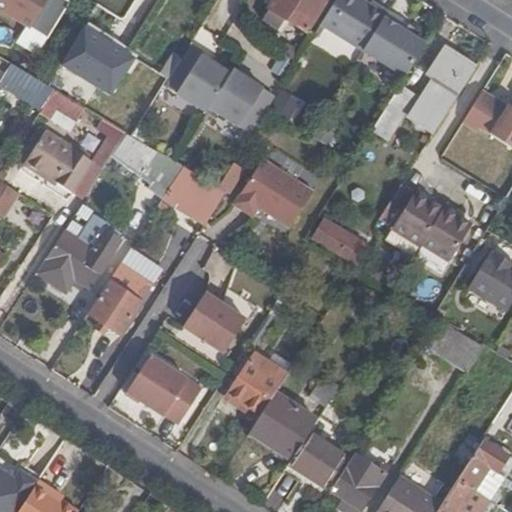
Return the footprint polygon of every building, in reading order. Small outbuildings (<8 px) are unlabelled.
[(0,0),(0,8),(29,27),(45,0),(0,0)] [(283,16),(306,30),(325,0),(271,0),(259,21),(274,30),(283,16)] [(367,5),(359,0),(334,0),(319,25),(361,51),(386,12),(369,2),(367,5)] [(402,21),(386,12),(361,51),(404,77),(425,45),(408,34),(398,27),(402,21)] [(412,28),(402,21),(398,27),(408,34),(412,28)] [(138,56),(87,23),(60,65),(111,98),(138,56)] [(203,53),(189,44),(163,84),(206,111),(209,107),(251,134),(274,97),(261,89),(259,93),(249,87),(251,83),(232,71),(229,75),(200,57),(203,53)] [(435,133),(475,68),(443,47),(426,74),(432,79),(420,98),(399,85),(371,130),(387,139),(403,113),(435,133)] [(9,64),(0,58),(0,75),(1,76),(9,64)] [(26,74),(9,64),(1,76),(17,87),(19,85),(26,74)] [(39,82),(26,74),(19,85),(31,94),(39,82)] [(48,87),(39,82),(31,94),(45,104),(53,90),(48,87)] [(53,90),(45,104),(40,112),(50,118),(55,111),(75,123),(84,109),(53,90)] [(490,135),(508,106),(484,90),(466,120),(490,135)] [(290,121),(300,105),(280,92),(269,109),(290,121)] [(511,108),(508,106),(490,135),(511,148),(511,108)] [(127,134),(102,119),(97,129),(110,136),(121,143),(127,134)] [(338,132),(320,121),(311,136),(329,147),(338,132)] [(25,164),(45,130),(41,128),(20,161),(25,164)] [(121,143),(110,136),(94,160),(45,130),(25,164),(40,175),(42,172),(84,200),(116,152),(121,143)] [(131,136),(127,134),(121,143),(116,152),(169,190),(171,186),(184,167),(131,136)] [(262,161),(237,199),(257,211),(258,209),(289,229),(312,193),(262,161)] [(199,176),(184,167),(171,186),(187,196),(191,190),(199,176)] [(208,181),(199,176),(191,190),(197,195),(208,181)] [(0,213),(5,217),(20,194),(0,181),(0,213)] [(218,188),(208,181),(197,195),(217,209),(228,193),(218,188)] [(413,198),(399,189),(378,222),(392,231),(413,198)] [(448,262),(470,227),(442,209),(440,212),(414,195),(413,198),(392,231),(417,248),(420,244),(448,262)] [(257,211),(237,199),(233,206),(251,218),(257,211)] [(109,225),(95,216),(78,241),(92,250),(105,231),(109,225)] [(309,239),(351,265),(352,263),(364,244),(364,243),(323,217),(309,239)] [(64,232),(46,260),(75,279),(83,284),(88,287),(118,240),(105,231),(92,250),(78,241),(64,232)] [(364,244),(352,263),(359,268),(371,249),(364,244)] [(219,281),(231,265),(213,252),(201,269),(219,281)] [(505,313),(511,301),(511,270),(505,266),(507,262),(493,253),(490,258),(488,256),(467,290),(505,313)] [(46,260),(37,273),(66,293),(71,284),(75,279),(46,260)] [(120,265),(88,314),(121,336),(142,304),(134,298),(145,282),(120,265)] [(71,284),(79,289),(83,284),(75,279),(71,284)] [(194,335),(214,304),(204,297),(183,328),(194,335)] [(245,324),(214,304),(194,335),(224,355),(245,324)] [(483,347),(441,321),(425,345),(466,372),(483,347)] [(286,376),(293,366),(275,353),(268,363),(286,376)] [(242,409),(258,420),(275,394),(286,376),(268,363),(255,354),(229,394),(244,405),(242,409)] [(171,369),(161,384),(171,401),(191,404),(201,390),(171,369)] [(325,408),(338,387),(322,376),(309,397),(325,408)] [(226,399),(242,409),(244,405),(229,394),(226,399)] [(249,433),(290,460),(317,421),(275,394),(258,420),(249,433)] [(290,460),(277,481),(296,493),(308,476),(324,487),(344,456),(323,441),(332,426),(319,417),(317,421),(290,460)] [(488,471),(494,475),(506,457),(482,441),(456,481),(474,492),(488,471)] [(18,511),(39,481),(44,473),(26,460),(19,469),(0,455),(0,511),(18,511)] [(354,455),(331,490),(343,498),(349,502),(361,510),(384,475),(354,455)] [(474,492),(480,496),(494,475),(488,471),(474,492)] [(398,477),(375,511),(436,511),(441,505),(398,477)] [(78,511),(62,501),(52,494),(54,491),(39,481),(18,511),(78,511)] [(461,511),(474,492),(456,481),(441,505),(436,511),(461,511)] [(52,494),(62,501),(64,498),(54,491),(52,494)] [(469,511),(480,496),(474,492),(461,511),(469,511)] [(343,498),(338,506),(344,510),(349,502),(343,498)] [(349,502),(344,510),(346,511),(359,511),(361,510),(349,502)]
